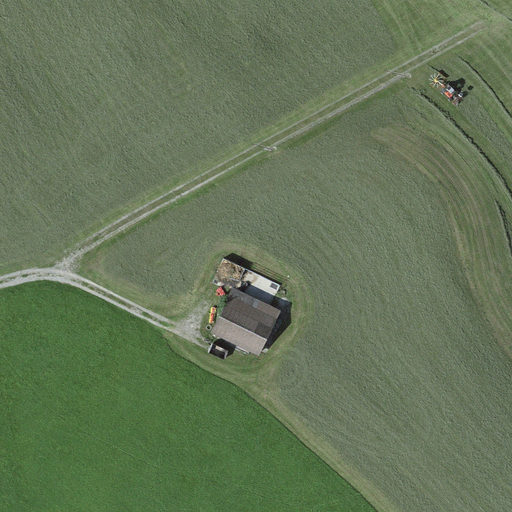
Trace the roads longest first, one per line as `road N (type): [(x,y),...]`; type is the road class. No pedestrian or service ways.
road 1 (track): [(0,287),(42,273),(480,33)]
road 2 (track): [(42,273),(95,285),(246,361)]
